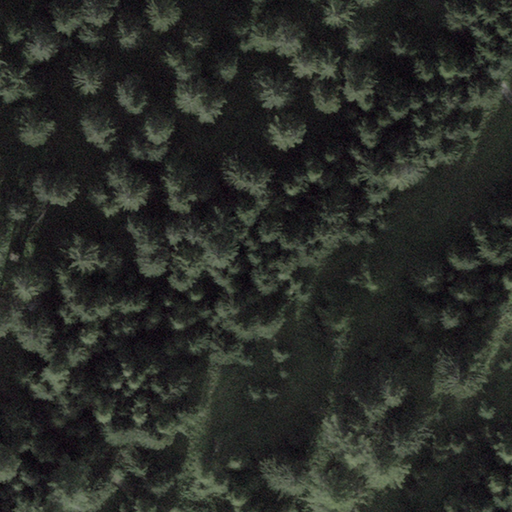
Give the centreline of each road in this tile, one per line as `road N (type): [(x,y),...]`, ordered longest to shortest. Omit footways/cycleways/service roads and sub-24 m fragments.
road 1 (track): [(0,393),(187,511)]
road 2 (track): [(511,101),(429,0)]
